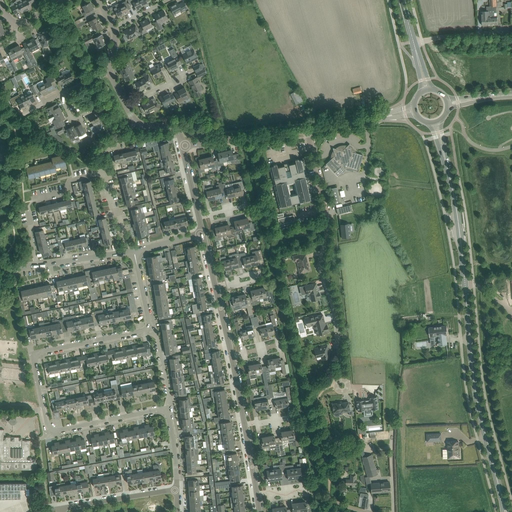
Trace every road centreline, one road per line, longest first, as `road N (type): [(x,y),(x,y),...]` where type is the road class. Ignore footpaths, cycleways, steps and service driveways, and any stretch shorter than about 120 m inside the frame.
road 1 (residential): [(177,489),(168,409),(50,433),(33,354),(150,327),(133,251)]
road 2 (residential): [(343,378),(339,320),(323,273),(328,219),(306,130)]
road 3 (tertiary): [(504,505),(477,402),(465,282)]
road 4 (tertiary): [(465,282),(443,155)]
road 5 (unclassified): [(182,146),(306,130)]
road 6 (residential): [(61,511),(177,489)]
